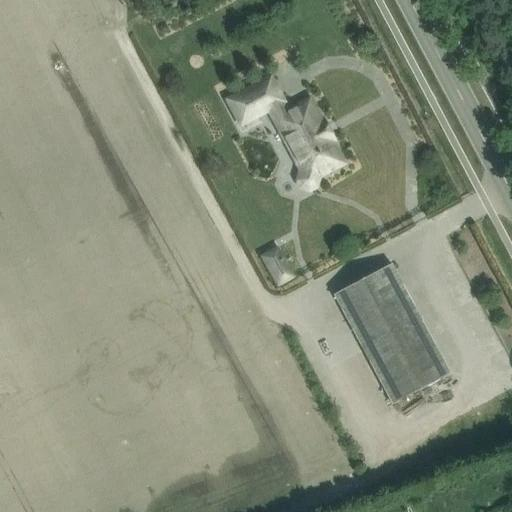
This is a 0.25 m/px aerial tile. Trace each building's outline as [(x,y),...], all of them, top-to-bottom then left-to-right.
[(299,180),(301,186),(309,189),(315,186),(318,175),(342,163),(330,141),(333,139),(332,136),(331,137),(331,136),(330,136),(329,136),(328,137),(323,127),(324,126),(324,125),(325,125),(324,124),(325,124),(323,121),(320,122),(309,101),(286,113),(280,102),(282,102),(270,79),(229,100),(229,102),(235,98),(247,120),(269,108),(302,170),(299,180)] [(277,248),(262,257),(278,285),(293,277),(277,248)] [(393,404),(449,374),(391,264),(334,294),(393,404)] [(490,431),(511,420),(511,393),(511,392),(479,409),(490,431)] [(417,440),(430,464),(484,437),(472,413),(417,440)] [(402,508),(403,511),(437,511),(433,499),(402,508)]
